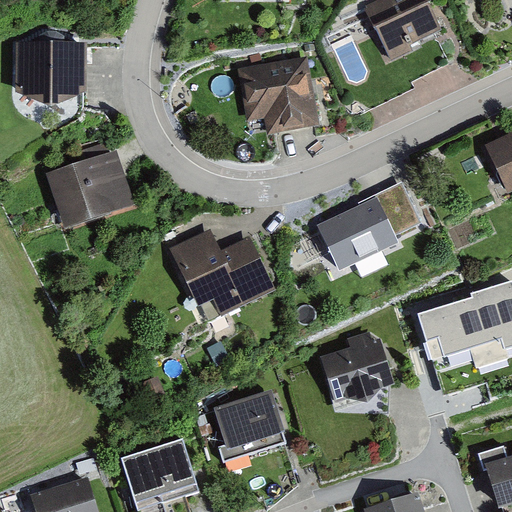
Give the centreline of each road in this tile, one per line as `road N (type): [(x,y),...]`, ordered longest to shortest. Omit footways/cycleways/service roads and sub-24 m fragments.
road 1 (residential): [(511,92),(283,192),(210,187),(174,167),(143,121),(138,64),(152,0)]
road 2 (residential): [(296,511),(447,459)]
